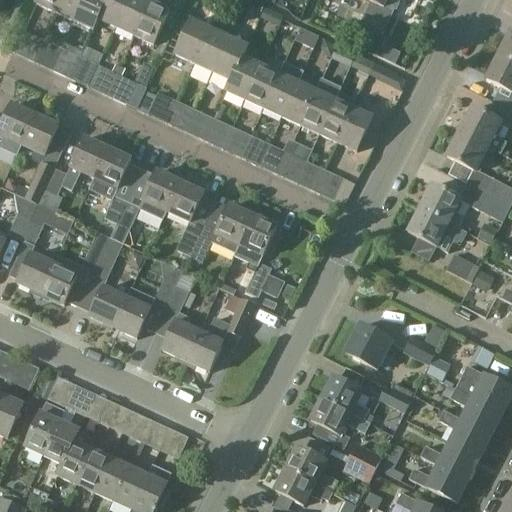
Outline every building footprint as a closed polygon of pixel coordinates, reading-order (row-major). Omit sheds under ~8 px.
[(57,16),(64,0),(40,0),(37,7),(57,16)] [(64,0),(57,16),(75,25),(86,0),(64,0)] [(86,0),(75,25),(94,33),(99,23),(99,22),(109,0),(108,0),(86,0)] [(108,0),(109,0),(99,22),(99,23),(117,31),(131,0),(108,0)] [(138,0),(131,0),(117,31),(136,39),(151,6),(138,0)] [(173,0),(154,0),(151,6),(136,39),(154,48),(168,16),(175,19),(182,4),(173,0)] [(357,0),(369,5),(364,17),(386,28),(394,12),(395,12),(400,0),(357,0)] [(363,18),(358,30),(380,41),(386,29),(386,28),(364,17),(363,18)] [(196,67),(212,33),(192,24),(176,58),(196,67)] [(230,41),(212,33),(196,67),(214,76),(230,41)] [(511,34),(510,34),(497,58),(511,65),(511,34)] [(39,41),(33,52),(44,57),(49,46),(39,41)] [(248,50),(230,41),(214,76),(230,83),(235,73),(237,74),(242,62),(248,50)] [(324,43),(321,50),(325,58),(330,61),(336,49),(324,43)] [(44,57),(33,52),(28,64),(39,68),(44,57)] [(76,58),(71,69),(81,74),(86,63),(76,58)] [(511,65),(497,58),(485,82),(511,96),(510,98),(511,98),(511,65)] [(230,83),(226,95),(244,103),(260,70),(242,62),(237,74),(235,73),(230,83)] [(113,76),(121,79),(125,71),(114,66),(111,74),(113,76)] [(81,74),(71,69),(66,81),(76,85),(81,74)] [(260,70),(244,103),(263,112),(278,79),(260,70)] [(113,76),(108,87),(118,92),(124,80),(121,79),(113,76)] [(278,79),(263,112),(282,120),(297,87),(278,79)] [(297,87),(282,120),(300,129),(315,96),(314,95),(314,91),(314,88),(303,83),(298,88),(297,87)] [(118,92),(108,87),(103,98),(113,103),(118,92)] [(155,99),(145,94),(136,113),(146,118),(155,99)] [(315,96),(300,129),(302,130),(319,137),(334,104),(317,96),(315,96)] [(175,104),(169,115),(178,119),(183,108),(175,104)] [(334,104),(319,137),(337,146),(352,113),(334,104)] [(511,114),(492,104),(488,114),(487,115),(505,125),(504,128),(511,131),(511,133),(511,134),(511,114)] [(11,107),(4,122),(0,120),(0,150),(19,160),(24,149),(22,148),(36,118),(11,107)] [(352,113),(337,146),(357,155),(372,122),(368,120),(370,116),(368,112),(361,108),(357,109),(355,114),(352,113)] [(471,110),(458,135),(486,150),(500,157),(506,146),(498,142),(499,140),(493,137),(499,125),(471,110)] [(169,115),(164,126),(173,130),(178,119),(169,115)] [(58,128),(36,118),(22,148),(24,149),(45,159),(58,128)] [(211,121),(206,132),(216,136),(220,125),(218,124),(213,122),(212,122),(211,121)] [(206,132),(201,143),(209,147),(211,148),(216,136),(206,132)] [(486,150),(458,135),(446,159),(474,173),(486,150)] [(245,137),(240,148),(249,152),(254,140),(250,139),(245,137)] [(54,172),(44,194),(56,200),(61,190),(71,195),(80,176),(94,182),(108,151),(83,140),(68,172),(69,172),(67,178),(54,172)] [(240,148),(235,159),(240,161),(244,163),(249,152),(240,148)] [(108,151),(94,182),(89,192),(111,202),(112,203),(113,200),(131,162),(108,151)] [(285,155),(280,166),(288,170),(293,159),(290,157),(287,156),(285,155)] [(54,172),(40,166),(24,202),(37,209),(44,194),(54,172)] [(280,166),(275,177),(277,178),(283,181),(288,170),(280,166)] [(320,171),(315,182),(323,186),(328,175),(324,173),(320,171)] [(156,174),(149,190),(142,205),(167,216),(181,185),(156,174)] [(8,181),(3,191),(13,195),(16,189),(14,183),(8,181)] [(315,182),(310,193),(314,195),(318,197),(323,186),(315,182)] [(334,202),(333,204),(344,209),(355,188),(343,182),(334,202)] [(511,192),(492,182),(484,197),(510,211),(511,206),(511,192)] [(181,185),(167,216),(189,226),(186,233),(198,239),(199,239),(209,217),(214,205),(202,199),(203,195),(206,190),(192,183),(189,189),(181,185)] [(464,187),(458,200),(432,187),(419,212),(447,227),(457,232),(457,231),(463,220),(453,215),(459,204),(502,226),(510,211),(484,197),(464,187)] [(111,202),(103,222),(104,222),(116,228),(127,206),(126,205),(113,200),(112,203),(111,202)] [(127,206),(116,228),(129,234),(139,211),(127,206)] [(198,242),(189,262),(201,267),(210,248),(211,246),(235,257),(252,219),(228,208),(228,210),(227,211),(221,223),(210,218),(209,217),(199,239),(198,242)] [(419,212),(407,235),(416,240),(435,250),(442,237),(452,242),(452,241),(458,244),(462,246),(467,236),(457,231),(457,232),(447,227),(419,212)] [(18,216),(7,238),(9,239),(21,245),(31,222),(19,217),(18,216)] [(235,257),(234,259),(235,259),(256,269),(257,270),(259,267),(276,230),(275,229),(253,219),(252,219),(235,257)] [(21,245),(25,246),(9,279),(17,283),(16,286),(40,297),(54,268),(32,258),(35,251),(34,250),(44,228),(31,222),(21,245)] [(484,226),(477,240),(490,247),(497,233),(484,226)] [(116,228),(110,242),(122,248),(129,234),(116,228)] [(110,242),(98,237),(96,236),(80,272),(93,278),(110,242)] [(110,242),(93,278),(106,284),(122,248),(110,242)] [(131,254),(129,260),(132,269),(138,272),(144,260),(131,254)] [(470,287),(477,273),(478,271),(453,258),(444,274),(470,287)] [(256,269),(244,296),(257,301),(261,294),(268,278),(271,272),(259,267),(257,270),(256,269)] [(54,268),(40,297),(63,308),(77,278),(54,268)] [(480,273),(472,288),(486,296),(494,282),(480,273)] [(162,283),(154,302),(150,311),(164,317),(176,290),(162,283)] [(101,290),(95,304),(88,319),(113,330),(127,302),(101,290)] [(176,290),(164,317),(175,322),(176,322),(179,316),(188,295),(176,290)] [(136,341),(150,311),(154,302),(131,291),(127,302),(113,330),(136,341)] [(511,295),(505,292),(500,302),(511,308),(511,295)] [(240,302),(234,316),(227,330),(228,331),(241,337),(254,309),(241,303),(240,302)] [(166,342),(161,353),(185,365),(199,335),(198,335),(186,329),(190,321),(179,316),(176,322),(175,322),(174,324),(166,342)] [(198,335),(199,335),(185,365),(209,376),(223,346),(222,346),(228,331),(227,330),(213,324),(210,331),(202,327),(198,335)] [(391,342),(359,326),(345,355),(377,371),(391,342)] [(433,361),(433,359),(436,353),(410,340),(402,356),(428,370),(433,361)] [(428,370),(425,376),(441,384),(448,368),(433,361),(428,370)] [(25,366),(20,364),(15,362),(10,373),(20,377),(25,366)] [(511,392),(484,378),(466,369),(460,380),(478,389),(472,401),(500,415),(511,392)] [(20,377),(10,373),(5,383),(15,388),(20,377)] [(49,374),(38,398),(47,402),(57,380),(58,378),(49,374)] [(332,378),(320,401),(363,422),(367,413),(354,406),(361,393),(332,378)] [(82,392),(72,387),(66,399),(76,404),(82,392)] [(446,388),(441,398),(449,402),(454,392),(446,388)] [(410,404),(390,393),(385,391),(384,391),(378,404),(404,417),(410,404)] [(454,391),(454,392),(449,402),(449,403),(467,412),(461,423),(489,438),(500,415),(472,401),(454,391)] [(4,399),(0,406),(0,438),(7,442),(23,408),(4,399)] [(76,404),(66,399),(62,409),(71,414),(76,404)] [(320,401),(310,422),(317,425),(312,434),(343,450),(348,439),(339,434),(344,424),(364,434),(368,427),(362,424),(363,422),(320,401)] [(40,416),(24,450),(42,459),(58,424),(63,413),(45,404),(40,416)] [(118,408),(108,404),(103,416),(112,420),(118,408)] [(489,438),(461,423),(443,414),(437,425),(455,434),(449,446),(477,460),(489,438)] [(103,416),(98,426),(108,431),(112,420),(103,416)] [(146,421),(140,433),(150,438),(155,426),(146,421)] [(78,433),(58,424),(42,459),(61,467),(72,444),(73,445),(77,435),(78,433)] [(150,438),(140,433),(135,443),(140,446),(144,447),(145,448),(150,438)] [(61,467),(56,478),(76,487),(91,453),(83,449),(87,439),(77,435),(73,445),(72,444),(61,467)] [(179,437),(169,459),(177,463),(188,441),(179,437)] [(140,446),(128,471),(132,472),(144,447),(140,446)] [(449,446),(444,457),(425,448),(419,459),(438,469),(466,483),(477,460),(449,446)] [(355,448),(349,460),(375,474),(381,461),(355,448)] [(296,449),(284,472),(332,496),(337,486),(320,477),(326,464),(296,449)] [(110,462),(91,453),(76,487),(94,496),(110,462)] [(375,474),(349,460),(342,474),(368,487),(375,474)] [(110,462),(94,496),(113,504),(128,471),(110,462)] [(147,479),(131,511),(154,511),(164,491),(165,488),(170,477),(151,468),(146,479),(147,479)] [(438,469),(432,480),(413,470),(408,481),(426,491),(454,505),(466,483),(438,469)] [(128,471),(113,504),(129,511),(131,511),(147,479),(146,479),(132,472),(128,471)] [(284,472),(273,494),(279,497),(292,504),(301,508),(303,509),(309,497),(321,504),(322,501),(328,504),(332,496),(284,472)] [(164,491),(154,511),(162,511),(171,494),(164,491)] [(401,495),(400,496),(395,507),(404,511),(432,511),(419,505),(401,495)] [(0,511),(7,511),(11,505),(0,500),(0,511)]
